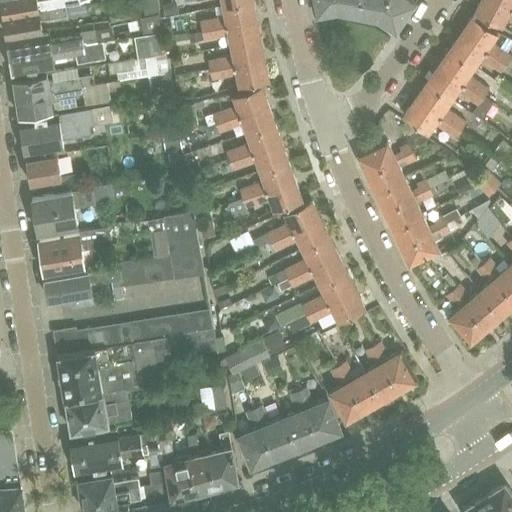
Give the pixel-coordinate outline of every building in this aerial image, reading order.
[(1,0),(4,15),(39,11),(86,3),(89,2),(88,0),(1,0)] [(256,18),(252,0),(243,0),(223,4),(225,14),(200,20),(202,29),(256,18)] [(313,0),(316,14),(337,10),(337,0),(313,0)] [(358,14),(360,0),(337,0),(337,10),(358,14)] [(360,0),(358,14),(378,18),(385,0),(360,0)] [(415,1),(413,0),(385,0),(378,18),(396,30),(415,1)] [(511,6),(499,0),(480,0),(475,10),(501,24),(506,14),(511,16),(511,6)] [(40,20),(63,16),(88,12),(86,3),(39,11),(4,15),(7,34),(42,28),(40,20)] [(158,12),(141,15),(142,22),(138,22),(140,32),(161,28),(158,12)] [(473,13),(461,30),(511,66),(511,64),(511,57),(510,56),(511,55),(490,40),(497,30),(473,13)] [(256,18),(202,29),(204,38),(229,33),(231,43),(260,37),(256,18)] [(50,33),(8,40),(11,57),(69,47),(69,45),(98,40),(96,27),(80,30),(81,35),(51,40),(50,33)] [(144,55),(165,52),(161,30),(134,36),(138,57),(144,55)] [(511,66),(461,30),(450,47),(474,64),(480,55),(501,70),(503,67),(508,71),(511,66)] [(264,57),(260,37),(231,43),(233,54),(208,59),(210,68),(264,57)] [(11,57),(14,74),(55,67),(53,58),(76,54),(77,62),(105,58),(102,41),(98,41),(98,40),(69,45),(69,47),(11,57)] [(468,73),(474,64),(450,47),(438,63),(483,95),(488,88),(468,73)] [(165,52),(144,55),(148,76),(169,72),(165,52)] [(268,77),(264,57),(210,68),(212,78),(238,73),(240,83),(249,81),(268,77)] [(438,63),(427,80),(452,97),(458,88),(478,103),(483,95),(438,63)] [(47,72),(14,78),(17,96),(82,85),(94,83),(93,74),(49,81),(47,72)] [(169,73),(151,76),(153,92),(171,89),(169,73)] [(445,106),(452,97),(427,80),(415,96),(460,128),(465,120),(445,106)] [(242,89),(233,93),(237,103),(213,112),(216,121),(268,102),(261,83),(242,89)] [(17,96),(20,115),(53,109),(52,100),(84,95),(82,85),(17,96)] [(455,135),(460,128),(415,96),(403,113),(428,130),(434,121),(455,135)] [(275,121),(268,102),(216,121),(204,125),(207,134),(243,121),(247,131),(275,121)] [(92,107),(59,112),(20,119),(26,152),(64,146),(63,138),(90,134),(89,126),(95,125),(92,107)] [(229,159),(281,140),(275,121),(247,131),(250,141),(226,150),(229,159)] [(180,131),(163,133),(165,149),(182,147),(180,131)] [(494,149),(502,155),(511,145),(502,138),(494,149)] [(288,159),(281,140),(229,159),(232,168),(257,159),(260,169),(288,159)] [(358,152),(365,169),(412,150),(408,142),(399,146),(401,150),(393,153),(386,140),(358,152)] [(412,150),(365,169),(375,188),(404,176),(397,162),(405,159),(406,161),(415,158),(412,150)] [(61,174),(58,152),(26,157),(29,177),(52,174),(54,189),(78,185),(76,172),(61,174)] [(484,164),(491,169),(499,160),(492,155),(484,164)] [(240,188),(243,197),(295,178),(288,159),(260,169),(264,179),(240,188)] [(489,193),(500,182),(486,167),(474,179),(489,193)] [(375,188),(383,206),(429,186),(448,176),(445,170),(425,179),(416,183),(418,187),(410,190),(404,176),(375,188)] [(474,185),(467,171),(453,178),(460,192),(474,185)] [(302,197),(295,178),(243,197),(246,206),(270,197),(274,207),(302,197)] [(432,194),(429,186),(383,206),(392,225),(421,212),(415,200),(423,196),(424,197),(432,194)] [(93,187),(33,196),(38,230),(78,224),(75,204),(95,201),(93,187)] [(289,220),(266,232),(270,240),(320,215),(317,209),(311,197),(301,202),(284,210),(289,220)] [(170,253),(174,276),(204,271),(193,209),(164,214),(164,215),(170,253)] [(427,225),(421,212),(392,225),(400,242),(446,223),(442,215),(433,219),(435,222),(427,225)] [(147,218),(149,227),(149,230),(151,230),(154,255),(160,255),(170,253),(164,215),(147,218)] [(320,215),(270,240),(275,249),(298,238),(302,247),(329,234),(320,215)] [(446,223),(400,242),(410,262),(437,249),(432,235),(439,231),(440,234),(449,230),(446,223)] [(39,236),(44,270),(84,264),(82,248),(112,243),(109,226),(39,236)] [(266,232),(253,239),(255,244),(257,247),(270,240),(266,232)] [(307,256),(287,267),(291,275),(338,251),(329,234),(302,247),(307,256)] [(511,295),(511,264),(510,262),(498,273),(493,267),(496,264),(480,246),(474,251),(476,254),(511,295)] [(338,251),(291,275),(295,283),(315,273),(320,283),(347,269),(338,251)] [(164,278),(174,276),(170,253),(160,255),(164,278)] [(501,313),(511,303),(511,295),(476,254),(470,259),(483,275),(486,272),(491,279),(480,289),(501,313)] [(160,255),(154,255),(150,256),(154,280),(164,278),(160,255)] [(150,256),(140,258),(143,281),(154,280),(150,256)] [(140,258),(129,259),(133,283),(143,281),(140,258)] [(119,261),(119,264),(122,285),(133,283),(129,259),(119,261)] [(122,285),(119,264),(45,277),(49,296),(72,293),(73,303),(93,300),(90,282),(113,278),(114,286),(122,285)] [(287,267),(276,272),(280,280),(291,275),(287,267)] [(325,292),(303,303),(307,312),(356,287),(347,269),(320,283),(325,292)] [(276,272),(268,276),(272,284),(280,280),(276,272)] [(291,275),(280,280),(284,289),(295,283),(291,275)] [(485,326),(501,313),(480,289),(468,298),(463,292),(465,290),(459,283),(453,288),(485,326)] [(356,287),(307,312),(311,320),(333,309),(338,319),(365,306),(356,287)] [(470,339),(485,326),(453,288),(447,294),(452,301),(456,298),(461,305),(452,312),(445,304),(439,310),(445,319),(450,315),(470,339)] [(230,295),(217,300),(221,307),(232,301),(230,295)] [(203,328),(214,327),(210,306),(200,308),(203,328)] [(192,330),(203,328),(200,308),(189,310),(192,330)] [(181,332),(192,330),(189,310),(177,312),(181,332)] [(170,334),(181,332),(177,312),(166,313),(170,334)] [(158,335),(170,334),(166,313),(155,315),(158,335)] [(158,335),(155,315),(144,317),(147,337),(158,335)] [(136,339),(147,337),(144,317),(133,319),(136,339)] [(125,341),(136,339),(133,319),(122,321),(125,341)] [(122,321),(111,322),(114,342),(125,341),(122,321)] [(102,344),(114,342),(111,322),(99,324),(102,344)] [(91,346),(102,344),(99,324),(88,326),(91,346)] [(80,348),(77,328),(77,325),(65,327),(69,349),(80,348)] [(77,328),(80,348),(91,346),(88,326),(77,328)] [(58,351),(69,349),(65,327),(54,328),(58,351)] [(80,348),(69,349),(58,351),(65,396),(125,387),(128,387),(128,385),(175,378),(174,371),(186,369),(183,354),(218,349),(214,327),(203,328),(192,330),(181,332),(170,334),(158,335),(147,337),(136,339),(125,341),(114,342),(102,344),(91,346),(80,348)] [(224,335),(216,336),(218,350),(226,349),(224,335)] [(233,371),(238,368),(270,353),(263,337),(226,355),(233,371)] [(400,349),(397,350),(386,357),(382,349),(385,347),(380,338),(373,343),(398,388),(416,377),(400,349)] [(381,398),(398,388),(373,343),(365,347),(370,356),(374,354),(378,361),(365,369),(381,398)] [(278,354),(262,361),(268,373),(283,366),(278,354)] [(345,358),(337,362),(363,408),(381,398),(365,369),(351,377),(347,369),(350,367),(345,358)] [(345,418),(363,408),(337,362),(330,367),(335,376),(339,374),(343,381),(329,389),(335,400),(345,418)] [(238,368),(233,371),(228,373),(230,382),(241,376),(238,368)] [(224,383),(211,384),(200,386),(203,409),(227,406),(224,383)] [(308,386),(300,389),(319,437),(341,428),(329,397),(311,404),(308,395),(311,394),(308,386)] [(132,418),(129,397),(127,397),(125,387),(65,396),(69,425),(72,427),(132,418)] [(296,446),(319,437),(300,389),(291,392),(294,401),(298,399),(302,407),(284,415),(296,446)] [(296,446),(284,415),(267,421),(263,413),(267,412),(264,403),(254,407),(273,455),(296,446)] [(251,464),(273,455),(254,407),(247,410),(251,418),(254,417),(257,425),(239,433),(251,464)] [(213,412),(202,413),(204,425),(210,424),(214,418),(213,412)] [(0,511),(24,511),(26,511),(12,426),(0,426),(0,511)] [(117,428),(71,435),(73,452),(140,441),(139,432),(118,436),(117,428)] [(159,430),(145,432),(146,441),(150,440),(160,438),(159,430)] [(229,480),(238,479),(229,431),(219,432),(222,444),(208,448),(215,487),(230,483),(229,480)] [(195,493),(215,487),(208,448),(200,450),(197,432),(189,433),(192,453),(188,454),(195,493)] [(195,493),(188,454),(174,458),(172,450),(173,449),(171,435),(162,436),(165,456),(164,456),(166,460),(172,496),(181,494),(182,496),(195,493)] [(140,441),(73,452),(76,470),(122,463),(121,455),(148,451),(146,441),(140,441)] [(149,471),(152,483),(164,480),(162,468),(149,471)] [(77,477),(80,497),(97,495),(97,491),(139,485),(138,476),(114,480),(112,471),(77,477)] [(147,504),(167,501),(164,480),(152,483),(143,484),(147,504)] [(500,483),(487,491),(482,493),(493,511),(511,511),(511,490),(508,484),(500,483)] [(86,511),(101,511),(106,511),(129,508),(128,499),(141,496),(139,485),(97,491),(97,495),(80,497),(82,508),(86,511)] [(493,511),(482,493),(473,499),(472,497),(462,502),(463,504),(461,506),(464,511),(493,511)]
